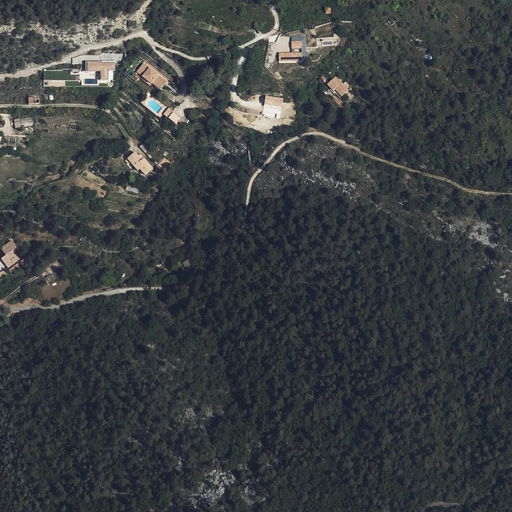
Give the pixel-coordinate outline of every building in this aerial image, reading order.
[(307,49),(306,36),(292,37),(293,54),(301,53),(301,50),(307,49)] [(279,56),(280,65),(302,63),(302,54),(279,56)] [(165,79),(139,57),(129,68),(126,71),(127,73),(137,81),(140,78),(136,75),(137,74),(142,78),(144,76),(153,84),(153,83),(161,90),(165,85),(162,82),(165,79)] [(116,61),(86,61),(86,74),(100,73),(101,84),(109,84),(109,82),(115,81),(116,61)] [(142,78),(151,86),(153,84),(144,76),(142,78)] [(334,88),(339,94),(346,88),(348,85),(344,81),(341,84),(335,76),(326,84),(332,90),(334,88)] [(341,96),(348,90),(346,88),(339,94),(341,96)] [(169,108),(164,114),(168,118),(173,112),(169,108)] [(33,127),(33,119),(11,121),(12,129),(17,128),(17,130),(19,130),(20,128),(33,127)] [(147,151),(150,154),(151,153),(146,147),(150,143),(145,138),(139,142),(147,151)] [(131,158),(134,162),(143,154),(139,150),(138,152),(134,148),(127,154),(131,158)] [(143,154),(134,162),(138,166),(139,164),(145,170),(152,164),(143,154)] [(162,155),(157,161),(163,166),(168,160),(162,155)] [(0,257),(6,266),(17,260),(11,250),(17,247),(13,240),(1,246),(5,254),(0,257)] [(12,272),(21,266),(18,262),(9,268),(12,272)] [(43,302),(67,295),(71,293),(66,278),(38,286),(43,302)]
